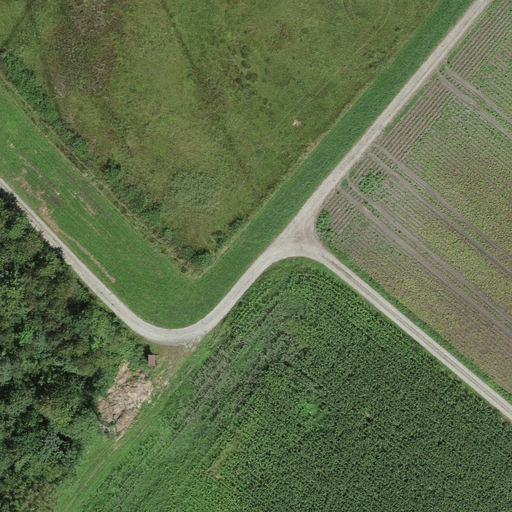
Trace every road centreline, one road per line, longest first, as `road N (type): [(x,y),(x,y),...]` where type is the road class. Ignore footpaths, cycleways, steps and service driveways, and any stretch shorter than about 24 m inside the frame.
road 1 (track): [(295,228),(211,319),(168,336),(137,326),(0,186)]
road 2 (track): [(295,228),(484,0)]
road 3 (track): [(511,411),(295,228)]
